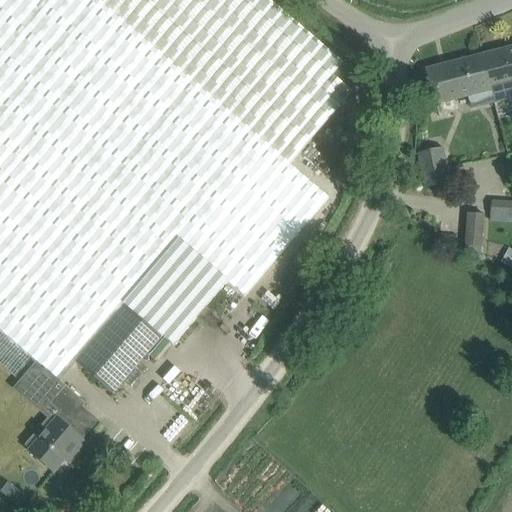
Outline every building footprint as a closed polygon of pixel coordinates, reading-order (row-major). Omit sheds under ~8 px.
[(0,0),(0,364),(15,378),(32,358),(45,369),(61,382),(77,363),(113,394),(162,336),(173,346),(228,282),(244,296),(328,198),(289,164),(352,91),(333,75),(343,63),(269,0),(0,0)] [(511,47),(482,55),(490,91),(511,85),(511,47)] [(482,55),(425,70),(434,105),(468,97),(471,109),(493,103),(490,91),(482,55)] [(449,183),(442,149),(419,154),(425,188),(449,183)] [(492,217),(511,216),(511,202),(492,203),(492,217)] [(482,246),(484,215),(467,214),(466,245),(482,246)] [(29,452),(53,473),(69,455),(73,459),(86,444),(67,427),(74,418),(78,421),(90,407),(70,390),(58,404),(67,411),(59,420),(57,419),(29,452)]
